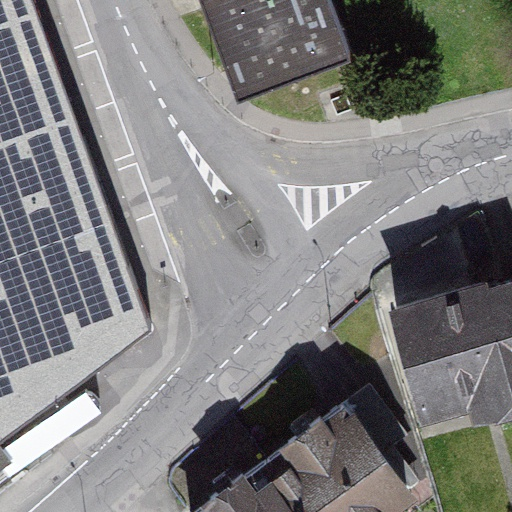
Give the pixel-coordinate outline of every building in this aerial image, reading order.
[(204,0),(237,88),(350,46),(332,0),(204,0)] [(0,434),(151,322),(100,181),(66,200),(3,88),(13,83),(0,60),(0,434)] [(395,306),(424,411),(438,407),(433,389),(469,379),(476,405),(511,394),(511,279),(484,287),(483,281),(395,306)] [(265,458),(305,511),(370,511),(407,485),(377,446),(401,428),(366,382),(319,417),(318,415),(266,457),(265,458)] [(305,511),(265,458),(243,475),(241,473),(193,511),(305,511)]
